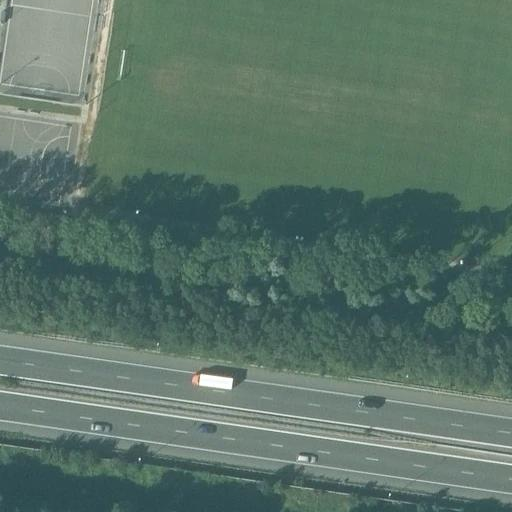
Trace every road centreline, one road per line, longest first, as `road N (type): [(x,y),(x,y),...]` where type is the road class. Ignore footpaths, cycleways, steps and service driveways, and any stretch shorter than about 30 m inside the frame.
road 1 (motorway): [(511,433),(0,360)]
road 2 (motorway): [(0,411),(511,484)]
